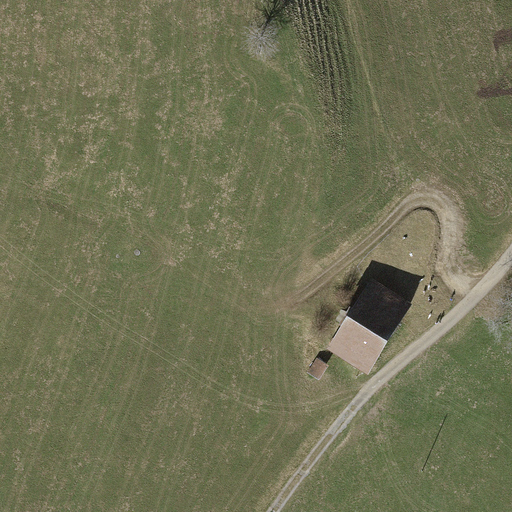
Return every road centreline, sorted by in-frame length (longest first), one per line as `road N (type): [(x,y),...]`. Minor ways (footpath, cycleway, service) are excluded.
road 1 (track): [(511,256),(354,403),(271,511)]
road 2 (track): [(294,299),(407,205),(430,202),(445,213),(450,280),(476,294)]
